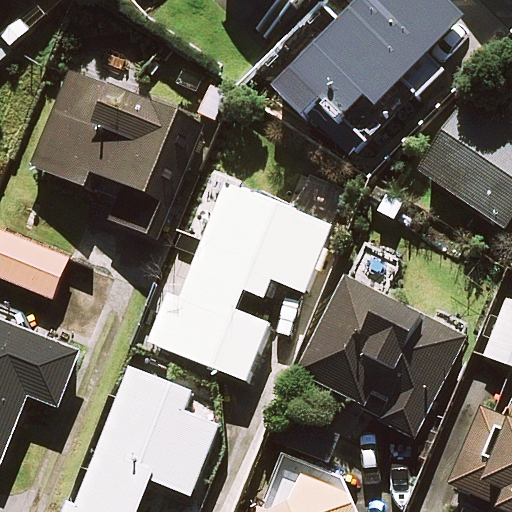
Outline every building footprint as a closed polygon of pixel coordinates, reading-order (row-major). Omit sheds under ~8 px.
[(448,0),(375,0),(281,97),(352,165),(448,65),(436,54),(469,20),(448,0)] [(204,127),(70,77),(34,174),(94,196),(99,182),(120,190),(107,225),(160,245),(204,127)] [(493,128),(467,109),(418,175),(500,236),(511,219),(511,108),(509,107),(493,128)] [(335,228),(229,186),(185,296),(171,290),(150,341),(251,382),(273,326),(239,312),(248,291),(269,299),(276,281),(308,294),(335,228)] [(71,266),(6,239),(0,253),(0,283),(54,306),(71,266)] [(292,380),(417,440),(464,340),(342,281),(292,380)] [(511,303),(505,301),(479,362),(511,374),(511,303)] [(0,464),(5,466),(32,397),(59,408),(81,354),(0,321),(0,464)] [(192,397),(127,371),(83,484),(125,500),(135,474),(195,497),(222,427),(186,413),(192,397)] [(511,511),(511,427),(478,413),(444,490),(471,502),(478,487),(503,498),(497,511),(511,511)] [(357,511),(361,505),(271,470),(255,511),(357,511)]
